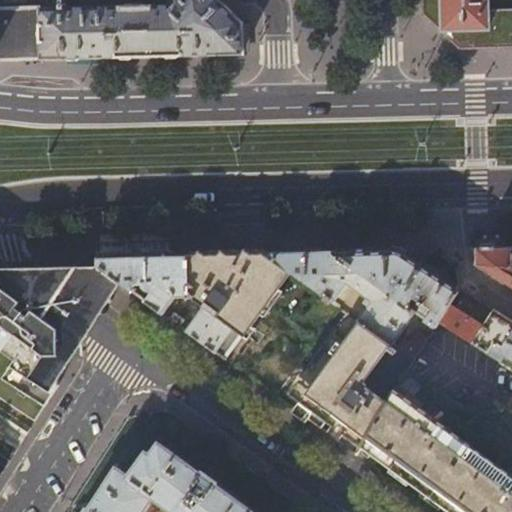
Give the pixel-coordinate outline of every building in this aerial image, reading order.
[(0,59),(43,58),(124,56),(175,55),(242,53),(241,24),(216,0),(166,0),(167,7),(66,9),(66,5),(59,5),(60,9),(0,10),(0,59)] [(423,0),(424,14),(460,49),(475,48),(511,47),(511,10),(488,11),(487,0),(423,0)] [(172,255),(172,242),(99,244),(99,257),(172,255)] [(511,247),(477,248),(477,264),(511,286),(511,247)] [(351,251),(329,251),(406,306),(412,297),(431,309),(424,319),(434,326),(436,324),(457,292),(458,287),(399,250),(351,251)] [(288,252),(265,253),(393,346),(415,313),(406,306),(329,251),(288,252)] [(200,254),(188,255),(188,296),(202,307),(233,329),(241,335),(250,342),(234,365),(262,385),(326,433),(356,455),(361,446),(367,433),(393,392),(413,361),(393,346),(265,253),(256,253),(240,253),(218,254),(200,254)] [(182,255),(172,255),(99,257),(97,256),(97,266),(115,279),(119,281),(129,290),(136,282),(142,282),(142,285),(144,288),(145,290),(146,291),(148,292),(141,299),(166,318),(171,311),(166,307),(174,297),(188,296),(188,255),(182,255)] [(97,256),(18,259),(28,269),(59,297),(73,309),(74,320),(76,335),(115,279),(97,266),(97,256)] [(0,347),(10,355),(0,369),(0,375),(40,400),(44,394),(76,335),(74,320),(73,309),(59,297),(28,269),(18,259),(0,259),(0,347)] [(474,298),(458,287),(457,292),(436,324),(469,345),(493,310),(474,298)] [(216,354),(233,329),(202,307),(186,332),(200,342),(216,354)] [(511,321),(493,310),(469,345),(511,371),(511,321)] [(511,511),(511,477),(393,392),(367,433),(361,446),(451,511),(511,511)] [(254,511),(216,484),(217,482),(204,472),(202,473),(160,442),(152,453),(147,450),(129,475),(117,466),(106,483),(89,509),(87,508),(84,511),(142,511),(154,495),(176,511),(254,511)]
